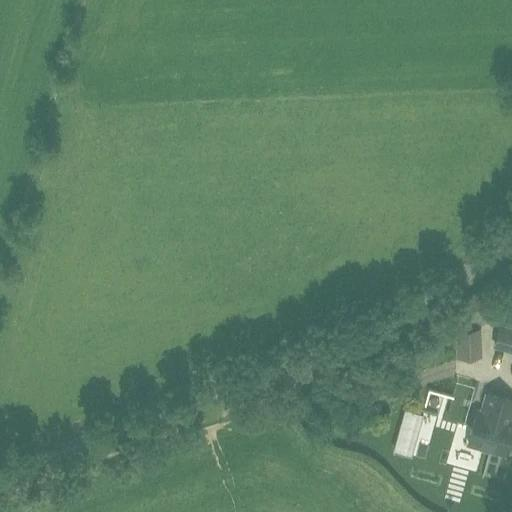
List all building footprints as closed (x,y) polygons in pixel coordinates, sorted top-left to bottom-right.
[(477,297),(455,312),(464,325),(486,311),(477,297)] [(511,329),(500,326),(494,345),(511,349),(511,329)] [(459,354),(478,353),(477,329),(458,330),(459,354)] [(511,420),(508,420),(511,405),(511,399),(488,393),(483,413),(476,411),(468,440),(506,451),(511,430),(511,420)] [(422,414),(406,409),(404,415),(421,420),(422,414)]
